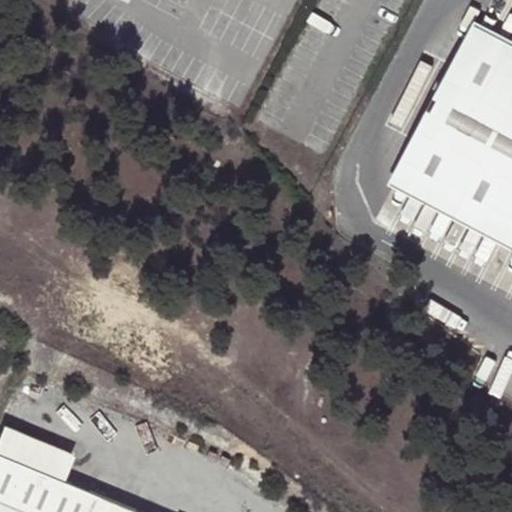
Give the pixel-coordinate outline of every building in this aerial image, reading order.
[(470,42),(511,63),(511,42),(479,25),(470,42)] [(511,63),(470,42),(404,171),(511,227),(511,63)] [(511,227),(404,171),(395,189),(511,250),(511,227)] [(4,423),(0,432),(0,450),(63,477),(73,451),(4,423)] [(0,450),(0,511),(147,511),(63,477),(0,450)]
